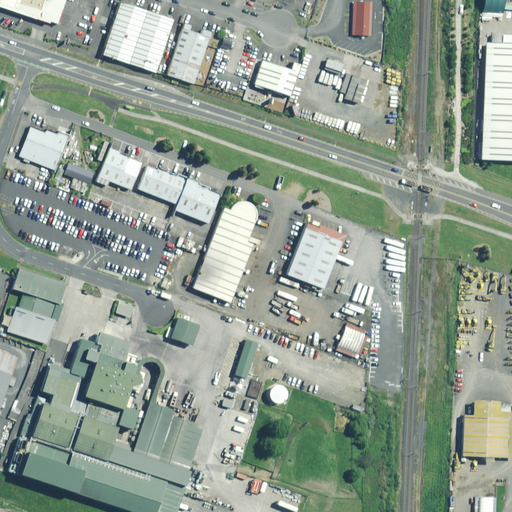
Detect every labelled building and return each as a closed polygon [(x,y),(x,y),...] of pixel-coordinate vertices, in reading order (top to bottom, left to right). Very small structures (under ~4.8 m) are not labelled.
[(62,0),(0,0),(0,5),(55,23),(62,0)] [(170,19),(116,1),(99,53),(153,72),(170,19)] [(370,2),(352,2),(350,35),(369,36),(370,2)] [(206,37),(180,28),(165,74),(191,83),(206,37)] [(511,33),(491,33),(491,41),(511,42),(511,33)] [(233,39),(224,36),(221,47),(229,50),(233,39)] [(511,42),(491,41),(483,41),(479,158),(511,159),(511,42)] [(342,63),(325,58),(323,65),(339,71),(342,63)] [(288,69),(259,59),(252,83),(288,95),(296,71),(288,69)] [(290,61),(288,69),(296,71),(298,64),(290,61)] [(365,79),(345,72),(339,91),(344,93),(343,98),(357,102),(365,79)] [(56,130),(55,134),(44,129),(42,132),(28,127),(17,155),(53,169),(66,134),(56,130)] [(117,151),(107,147),(95,177),(128,190),(139,163),(128,158),(128,157),(117,152),(117,151)] [(92,172),(66,162),(62,174),(87,184),(92,172)] [(145,166),(136,188),(173,203),(184,177),(174,173),(174,175),(155,167),(154,169),(145,166)] [(195,182),(184,177),(173,203),(171,209),(205,222),(216,194),(205,189),(205,187),(195,183),(195,182)] [(228,206),(227,210),(221,207),(190,287),(227,302),(250,244),(243,241),(249,227),(252,220),(254,220),(255,214),(253,209),(251,205),(246,202),(240,200),(234,202),(230,205),(228,206)] [(341,248),(346,234),(320,224),(319,226),(307,221),(286,274),(323,289),(339,247),(341,248)] [(63,283),(16,268),(9,288),(21,293),(51,302),(56,304),(63,283)] [(51,302),(21,293),(16,309),(46,318),(51,302)] [(117,301),(114,312),(128,317),(132,307),(117,301)] [(16,309),(12,307),(4,331),(44,343),(51,319),(46,318),(16,309)] [(196,325),(174,317),(167,337),(188,345),(196,325)] [(363,334),(344,326),(336,346),(355,354),(363,334)] [(12,475),(128,511),(172,511),(182,486),(149,475),(156,456),(179,463),(181,459),(189,461),(199,430),(191,427),(193,423),(170,416),(171,410),(153,403),(147,401),(125,467),(101,460),(112,425),(127,429),(134,411),(116,406),(123,385),(128,365),(118,362),(125,342),(94,332),(90,342),(77,338),(66,370),(47,363),(41,375),(36,390),(46,394),(43,405),(37,403),(12,475)] [(255,343),(243,339),(232,374),(243,378),(255,343)] [(0,397),(15,357),(0,352),(0,397)] [(128,365),(123,385),(134,383),(132,372),(134,366),(138,362),(144,360),(150,362),(154,366),(155,372),(147,401),(153,403),(154,394),(161,373),(159,365),(154,359),(146,356),(137,358),(128,365)] [(278,403),(281,402),(284,400),(285,398),(286,395),(286,392),(284,389),(282,387),(280,385),(277,385),(274,385),(271,387),(269,389),(268,391),(267,395),(268,398),(270,400),(272,402),(275,403),(278,403)] [(231,401),(223,398),(220,405),(229,408),(231,401)] [(475,416),(465,415),(463,459),(509,461),(511,417),(499,416),(500,402),(476,401),(475,416)]
